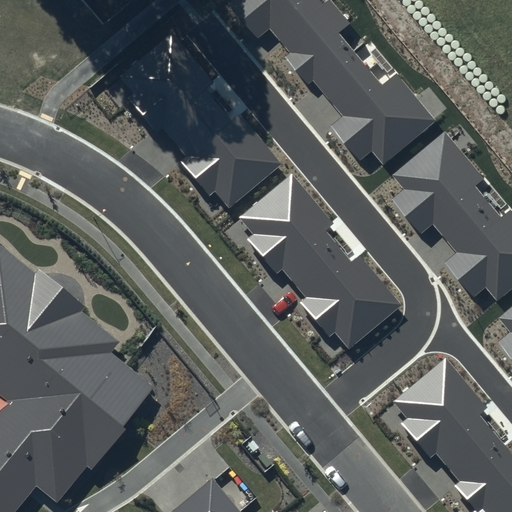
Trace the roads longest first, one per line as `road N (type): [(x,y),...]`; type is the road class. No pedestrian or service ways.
road 1 (residential): [(0,130),(58,155),(155,228),(317,419)]
road 2 (residential): [(212,38),(415,282),(424,303)]
road 3 (residential): [(424,303),(407,341),(317,419)]
road 4 (residential): [(424,303),(511,407)]
road 5 (residential): [(317,419),(394,511)]
